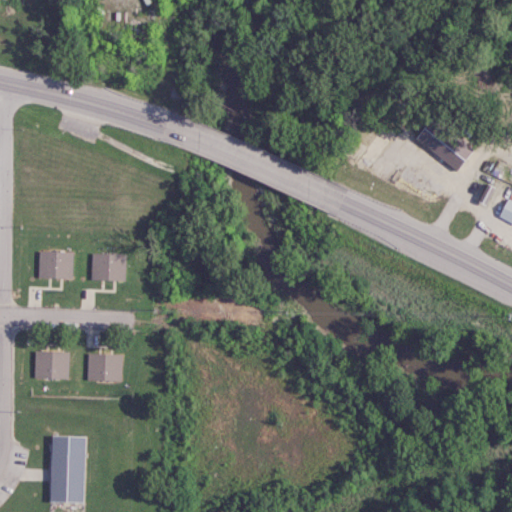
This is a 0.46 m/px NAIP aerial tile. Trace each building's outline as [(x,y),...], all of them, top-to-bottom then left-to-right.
[(431,114),(470,147),(453,166),(414,134),(431,114)] [(497,215),(511,223),(511,200),(507,198),(497,215)] [(37,276),(72,277),(72,251),(38,250),(37,276)] [(90,279),(125,280),(126,253),(91,252),(90,279)] [(68,351),(34,350),(33,377),(67,378),(68,351)] [(121,354),(88,352),(87,379),(120,380),(121,354)] [(82,502),(83,436),(49,435),(48,501),(82,502)]
